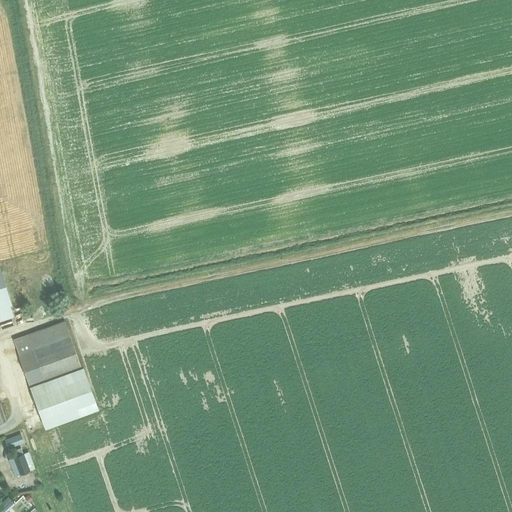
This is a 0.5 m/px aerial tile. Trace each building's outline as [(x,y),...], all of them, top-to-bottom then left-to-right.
[(0,306),(8,304),(10,303),(3,282),(2,278),(0,272),(0,306)] [(81,368),(65,322),(14,341),(46,427),(97,409),(81,368)] [(6,440),(9,447),(24,442),(21,434),(6,440)] [(28,451),(23,453),(21,448),(12,451),(20,474),(35,468),(28,451)] [(7,511),(15,504),(8,497),(0,505),(0,511),(7,511)]
